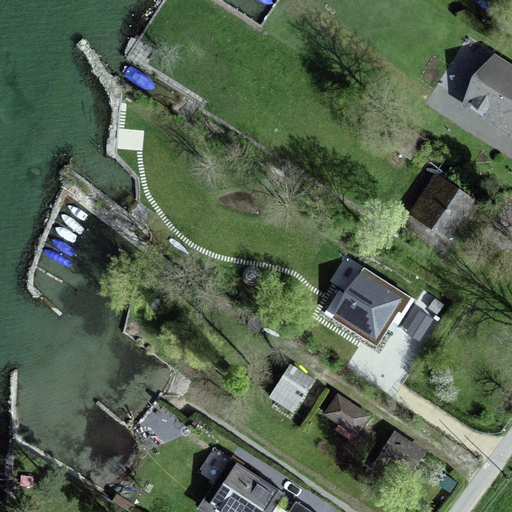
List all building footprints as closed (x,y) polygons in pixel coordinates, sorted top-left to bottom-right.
[(467,103),(509,129),(511,123),(511,73),(493,61),(467,103)] [(415,219),(446,240),(474,200),(443,178),(415,219)] [(364,276),(345,304),(376,325),(396,296),(369,277),(373,271),(356,260),(352,267),(364,276)] [(298,401),(312,379),(290,365),(276,387),(298,401)] [(358,430),(368,416),(337,396),(326,413),(341,424),(344,420),(358,430)] [(411,470),(422,452),(394,434),(383,451),(392,457),(388,463),(392,465),(395,460),(411,470)] [(209,503),(222,511),(262,511),(278,489),(237,461),(209,503)] [(312,511),(300,503),(294,511),(312,511)]
